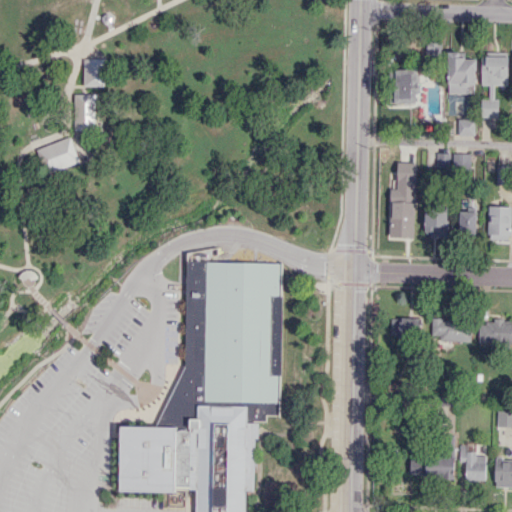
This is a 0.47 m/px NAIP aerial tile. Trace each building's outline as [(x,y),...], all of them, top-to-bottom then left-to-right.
[(447,93),(466,93),(466,84),(476,84),(476,58),(465,58),(465,52),(448,51),(447,93)] [(498,116),(499,98),(494,98),(494,84),(508,84),(508,56),(482,55),(481,85),(489,85),(489,98),(482,98),(481,116),(498,116)] [(83,84),(105,85),(105,58),(83,58),(83,84)] [(417,68),(394,69),(395,104),(413,104),(413,97),(418,97),(417,68)] [(75,129),(97,129),(96,93),(74,94),(75,129)] [(458,134),(474,135),(475,118),(458,118),(458,134)] [(46,174),(80,161),(70,135),(36,148),(46,174)] [(471,153),(454,153),(454,169),(471,169),(471,153)] [(391,235),(391,199),(415,200),(414,236),(391,235)] [(510,242),(510,206),(489,205),(488,241),(510,242)] [(448,236),(448,209),(425,209),(424,235),(448,236)] [(460,211),(459,233),(476,233),(476,211),(460,211)] [(154,425),(184,364),(186,259),(283,260),(280,415),(266,415),(266,420),(258,420),(258,422),(246,422),(246,404),(196,404),(196,417),(186,417),(186,426),(154,425)] [(392,317),(391,334),(399,334),(399,340),(419,341),(420,318),(392,317)] [(440,335),(440,341),(470,341),(471,319),(432,318),(432,335),(440,335)] [(511,320),(479,320),(479,342),(511,343),(511,320)] [(119,425),(154,425),(186,426),(186,417),(196,417),(196,404),(246,404),(246,422),(258,422),(257,436),(254,436),(253,488),(244,488),(244,511),(195,511),(196,487),(188,487),(188,485),(172,485),(172,490),(118,489),(119,425)] [(511,410),(497,410),(497,426),(511,426),(511,410)] [(466,461),(466,479),(485,479),(486,455),(475,455),(475,445),(460,445),(459,461),(466,461)] [(410,475),(454,476),(454,456),(410,455),(410,475)] [(494,486),(511,486),(511,457),(495,457),(494,486)]
